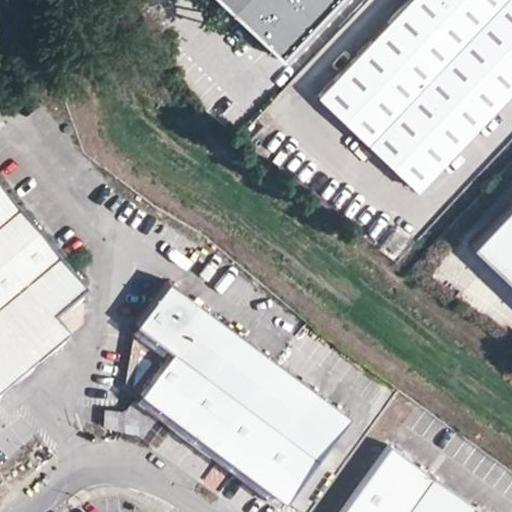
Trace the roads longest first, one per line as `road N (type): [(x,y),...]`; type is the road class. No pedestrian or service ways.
road 1 (unknown): [(386,0),(303,92),(297,117),(311,134),(403,203),(419,206),(451,191),(511,124)]
road 2 (unknown): [(346,0),(299,50),(246,77),(207,56),(160,0)]
road 3 (unclassified): [(197,511),(148,476),(102,464),(62,479),(23,511)]
